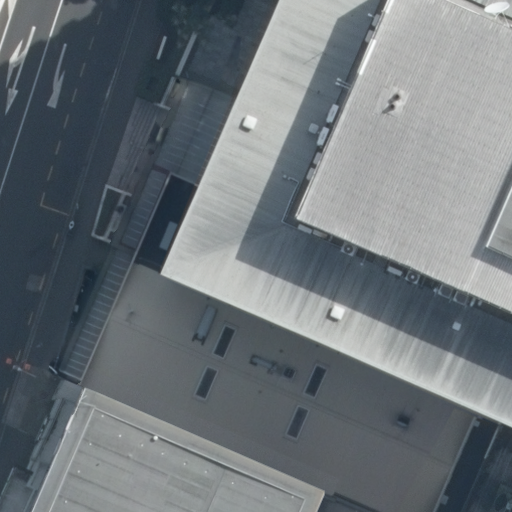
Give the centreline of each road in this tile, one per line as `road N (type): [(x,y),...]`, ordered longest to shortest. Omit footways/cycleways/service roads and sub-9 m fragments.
road 1 (secondary): [(67,0),(0,316)]
road 2 (secondary): [(47,0),(0,126)]
